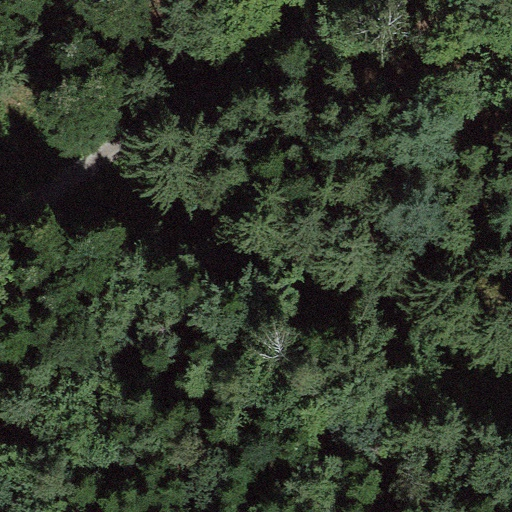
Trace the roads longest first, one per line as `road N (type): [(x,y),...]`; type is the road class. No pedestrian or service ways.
road 1 (track): [(50,192),(392,319),(511,384)]
road 2 (track): [(376,0),(245,67),(0,222)]
